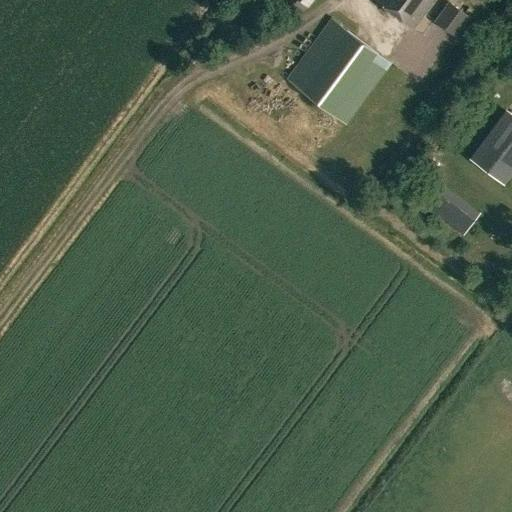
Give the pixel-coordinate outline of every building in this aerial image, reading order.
[(376,0),(412,27),(432,0),(376,0)] [(468,12),(450,0),(446,0),(432,20),(452,34),(468,12)] [(286,79),(346,123),(392,62),(332,17),(286,79)] [(467,158),(503,184),(511,171),(511,114),(505,109),(467,158)] [(424,209),(464,239),(482,215),(442,185),(424,209)]
